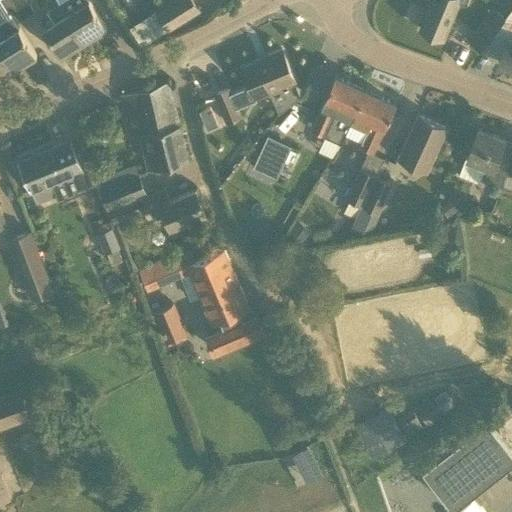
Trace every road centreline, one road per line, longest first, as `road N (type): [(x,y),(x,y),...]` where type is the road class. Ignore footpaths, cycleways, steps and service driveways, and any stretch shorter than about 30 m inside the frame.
road 1 (residential): [(265,298),(196,139),(175,53)]
road 2 (residential): [(511,102),(371,49),(320,3)]
road 3 (residential): [(0,123),(175,53)]
